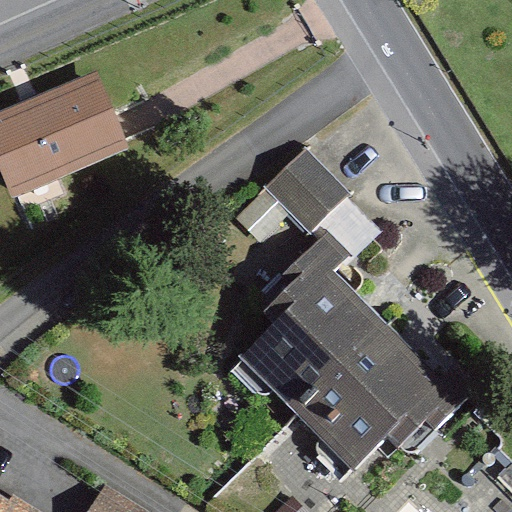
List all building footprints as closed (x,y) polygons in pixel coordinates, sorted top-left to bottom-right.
[(125,146),(97,76),(0,116),(0,162),(12,192),(125,146)] [(267,187),(310,232),(351,193),(309,148),(267,187)] [(346,259),(321,235),(296,261),(304,268),(266,307),(277,317),(239,357),(355,468),(387,435),(400,447),(426,420),(436,430),(482,384),(457,360),(442,375),(335,272),(346,259)] [(149,511),(105,484),(87,511),(149,511)] [(6,501),(0,497),(0,511),(42,511),(11,493),(6,501)]
